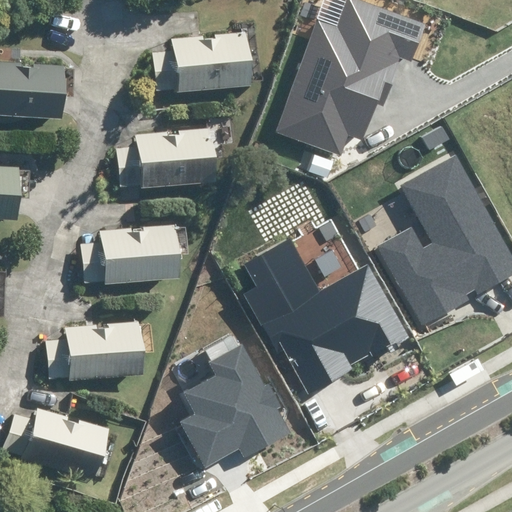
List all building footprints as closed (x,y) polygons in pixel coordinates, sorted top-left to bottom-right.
[(279,133),(341,155),(348,136),(363,142),(378,102),(385,105),(401,58),(412,62),(427,22),(365,0),(347,0),(338,26),(319,20),(279,133)] [(170,39),(171,51),(152,53),(155,90),(175,88),(175,93),(249,86),(244,33),(214,36),(214,39),(201,40),(201,37),(170,39)] [(0,115),(58,118),(61,67),(32,65),(32,68),(18,67),(19,64),(0,62),(0,115)] [(136,136),(137,148),(116,150),(119,187),(140,185),(141,189),(213,183),(209,130),(176,132),(177,135),(165,136),(164,133),(136,136)] [(377,249),(420,328),(470,301),(465,293),(476,287),(479,292),(511,274),(511,255),(457,154),(402,184),(434,243),(424,249),(413,229),(377,249)] [(0,220),(14,221),(17,168),(0,167),(0,220)] [(100,232),(101,243),(80,245),(83,283),(104,281),(104,285),(177,278),(173,227),(142,229),(142,231),(130,233),(130,230),(100,232)] [(285,349),(309,393),(354,369),(349,362),(370,351),(373,357),(409,338),(370,265),(321,291),(292,239),(245,264),(257,287),(245,294),(277,354),(285,349)] [(138,324),(106,326),(106,328),(94,330),(94,327),(65,328),(66,341),(45,342),(48,378),(69,377),(69,381),(141,375),(138,324)] [(180,423),(206,469),(239,450),(245,460),(292,435),(277,409),(281,407),(269,385),(265,387),(242,344),(209,363),(216,376),(184,393),(196,415),(180,423)] [(476,353),(448,368),(454,379),(482,364),(476,353)] [(25,458),(24,461),(91,480),(106,430),(77,422),(76,425),(66,422),(67,419),(39,411),(36,422),(14,416),(4,451),(25,458)]
